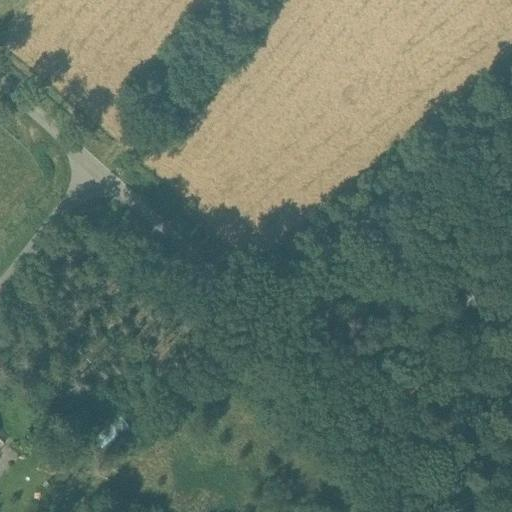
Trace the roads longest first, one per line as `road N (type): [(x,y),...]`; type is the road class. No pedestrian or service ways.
road 1 (unclassified): [(95,167),(227,289),(259,300),(511,108)]
road 2 (unclassified): [(0,287),(95,167)]
road 3 (unclassified): [(95,167),(0,78)]
